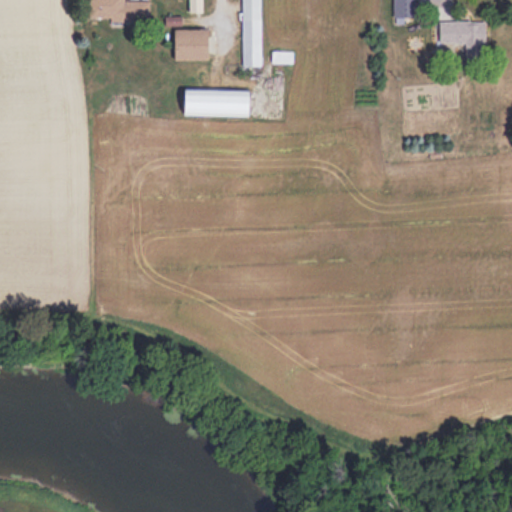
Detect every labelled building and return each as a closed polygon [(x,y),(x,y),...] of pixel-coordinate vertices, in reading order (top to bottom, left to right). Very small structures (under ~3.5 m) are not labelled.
[(122,18),(122,0),(87,0),(87,18),(122,18)] [(437,20),(437,43),(484,43),(484,20),(437,20)] [(241,66),(259,67),(259,21),(242,21),(241,66)] [(206,60),(206,29),(171,29),(171,60),(206,60)] [(244,92),(179,91),(179,114),(243,115),(244,92)]
